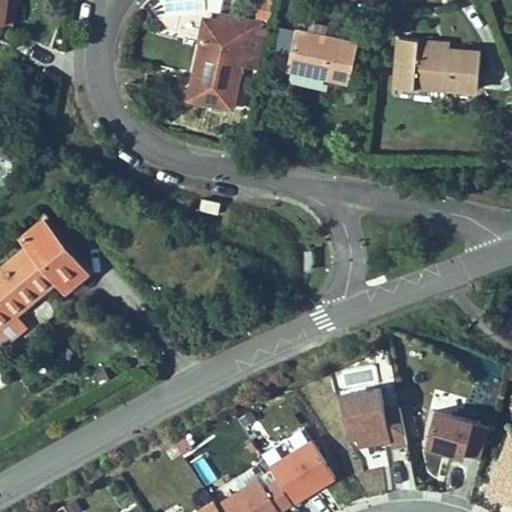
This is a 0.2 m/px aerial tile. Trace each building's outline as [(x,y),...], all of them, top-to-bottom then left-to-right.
[(0,0),(0,20),(15,23),(17,0),(0,0)] [(261,56),(266,31),(260,18),(233,13),(232,22),(205,17),(189,98),(235,105),(244,53),(261,56)] [(290,54),(295,30),(278,27),(274,52),(290,54)] [(297,27),(287,78),(330,87),(331,78),(352,82),(361,41),(322,32),(297,27)] [(398,36),(396,84),(447,87),(479,89),(481,50),(449,48),(419,47),(419,37),(398,36)] [(419,37),(419,47),(449,48),(449,39),(419,37)] [(447,87),(396,84),(395,92),(447,95),(447,87)] [(0,152),(13,157),(18,142),(0,135),(0,152)] [(13,157),(21,160),(26,145),(18,142),(13,157)] [(0,336),(7,346),(31,327),(21,314),(59,284),(67,295),(93,274),(47,216),(20,237),(27,246),(0,267),(0,336)] [(405,350),(408,370),(422,369),(419,348),(405,350)] [(383,388),(344,395),(353,451),(388,445),(389,447),(406,444),(400,405),(386,407),(383,388)] [(493,424),(433,406),(420,449),(480,467),(493,424)] [(339,474),(315,437),(272,465),(280,478),(294,500),(295,501),(339,474)] [(511,501),(511,450),(505,448),(488,493),(511,501)] [(294,500),(280,478),(267,485),(261,476),(218,503),(224,511),(284,511),(282,508),(294,500)]
